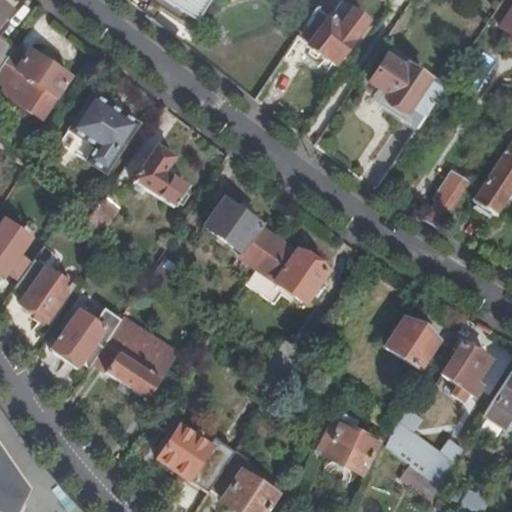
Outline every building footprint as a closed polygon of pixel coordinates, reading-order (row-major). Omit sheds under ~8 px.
[(159,0),(197,22),(210,0),(159,0)] [(316,8),(297,37),(307,45),(306,46),(324,60),(326,58),(336,65),(367,24),(339,2),(328,17),(316,8)] [(0,24),(10,12),(0,3),(0,24)] [(511,8),(499,28),(511,36),(511,8)] [(0,66),(11,49),(0,41),(0,66)] [(27,56),(13,47),(11,49),(0,66),(0,86),(3,89),(0,93),(26,111),(29,108),(43,117),(69,79),(29,52),(27,56)] [(408,109),(422,119),(441,91),(407,68),(404,71),(385,58),(368,82),(388,96),(386,98),(387,103),(404,115),(408,109)] [(86,162),(106,175),(138,126),(92,97),(69,132),(95,149),(86,162)] [(40,121),(43,117),(29,108),(26,111),(40,121)] [(511,142),(472,203),(494,217),(511,190),(511,142)] [(165,175),(175,160),(156,147),(133,182),(174,209),(187,189),(165,175)] [(442,192),(422,222),(439,232),(458,202),(442,192)] [(240,255),(257,267),(274,241),(276,237),(223,199),(203,228),(240,255)] [(87,227),(99,238),(118,212),(104,200),(87,227)] [(18,255),(29,240),(3,222),(0,225),(0,272),(4,275),(5,274),(14,280),(27,261),(18,255)] [(274,241),(257,267),(275,281),(273,284),(304,306),(327,274),(296,252),(294,255),(274,241)] [(43,247),(11,293),(22,300),(19,304),(45,323),(70,288),(48,271),(58,258),(43,247)] [(236,260),(253,273),(257,267),(240,255),(236,260)] [(170,277),(177,268),(165,259),(151,279),(178,301),(183,295),(178,292),(182,287),(170,277)] [(85,359),(92,365),(119,322),(96,306),(86,319),(77,313),(53,348),(79,367),(85,359)] [(418,371),(437,342),(403,320),(384,348),(418,371)] [(460,404),(488,363),(461,345),(439,376),(455,387),(449,396),(460,404)] [(147,402),(159,383),(147,374),(153,364),(137,352),(129,362),(117,355),(115,359),(108,354),(100,365),(108,370),(105,374),(147,402)] [(282,381),(264,368),(247,395),(265,408),(282,381)] [(505,431),(511,419),(511,370),(482,417),(505,431)] [(294,411),(304,397),(292,388),(283,402),(294,411)] [(390,436),(384,449),(421,476),(437,488),(437,487),(461,451),(447,441),(437,454),(412,435),(421,422),(405,410),(390,436)] [(333,417),(313,453),(362,477),(376,445),(362,438),(364,433),(355,428),(357,424),(335,413),(333,417)] [(188,483),(210,449),(179,428),(156,462),(188,483)] [(236,453),(210,492),(222,500),(220,503),(233,511),(266,511),(276,498),(262,489),(253,483),(239,473),(244,466),(248,461),(236,453)] [(0,462),(0,509),(5,511),(15,511),(27,490),(9,480),(14,470),(0,462)] [(262,489),(276,498),(281,491),(244,466),(239,473),(253,483),(256,478),(265,484),(262,489)] [(414,486),(432,500),(434,494),(435,491),(437,488),(421,476),(414,486)] [(253,483),(262,489),(265,484),(256,478),(253,483)] [(446,492),(437,487),(437,488),(435,491),(434,494),(458,506),(463,497),(448,488),(446,492)] [(470,511),(483,511),(490,503),(482,499),(480,502),(477,500),(476,497),(466,492),(463,497),(458,506),(470,511)]
